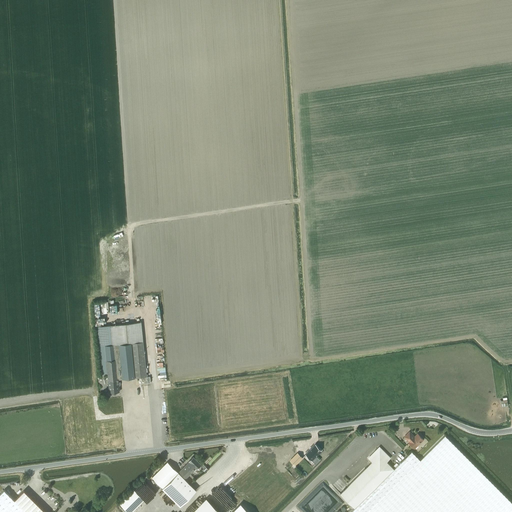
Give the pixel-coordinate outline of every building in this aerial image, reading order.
[(103,313),(109,312),(108,302),(105,302),(102,302),(102,303),(99,303),(101,314),(103,313)] [(148,363),(145,364),(141,322),(96,326),(101,374),(107,373),(109,392),(120,391),(119,383),(120,383),(120,381),(119,381),(118,379),(147,376),(149,376),(148,363)] [(414,437),(409,432),(404,437),(409,442),(408,442),(414,448),(423,439),(417,434),(414,437)] [(411,451),(394,469),(354,508),(350,511),(511,511),(511,502),(445,435),(420,460),(411,451)] [(315,444),(306,454),(312,460),(316,464),(320,460),(316,456),(321,450),(315,444)] [(340,493),(354,508),(394,469),(387,462),(390,458),(379,447),(368,458),(372,462),(340,493)] [(302,457),(297,453),(290,461),(294,465),(302,457)] [(196,468),(197,468),(201,464),(193,456),(189,461),(186,464),(193,471),(196,468)] [(179,473),(178,472),(168,461),(152,477),(164,488),(179,473)] [(178,472),(179,473),(185,479),(193,471),(186,464),(178,472)] [(196,490),(185,479),(179,473),(164,488),(181,505),(196,490)] [(26,511),(14,499),(4,489),(0,493),(0,511),(26,511)] [(134,489),(119,503),(120,504),(128,511),(131,511),(144,499),(134,489)] [(46,511),(24,490),(14,499),(26,511),(46,511)] [(218,511),(205,499),(192,511),(218,511)] [(128,511),(120,504),(119,503),(109,511),(128,511)] [(249,511),(240,503),(231,511),(249,511)]
